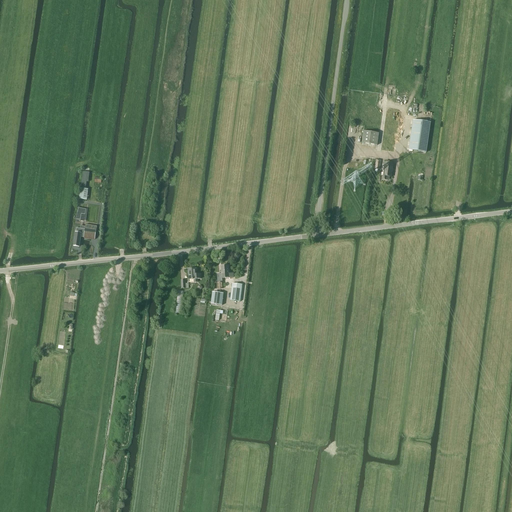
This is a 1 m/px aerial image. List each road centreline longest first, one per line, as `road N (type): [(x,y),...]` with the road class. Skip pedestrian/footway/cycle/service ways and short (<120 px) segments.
road 1 (unclassified): [(0,269),(318,235)]
road 2 (track): [(97,511),(132,257)]
road 3 (unclassified): [(318,235),(346,0)]
road 4 (unclassified): [(318,235),(511,210)]
road 5 (track): [(0,393),(19,267)]
